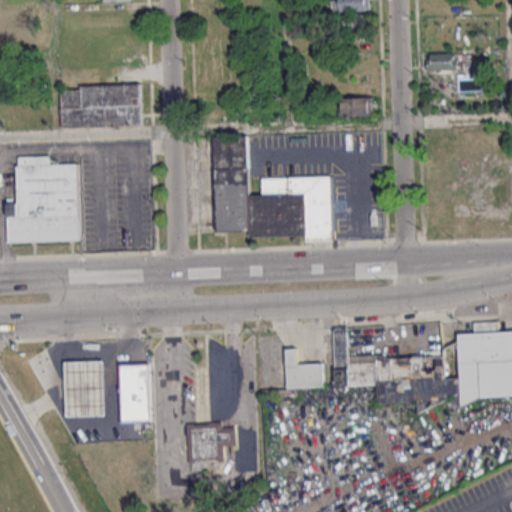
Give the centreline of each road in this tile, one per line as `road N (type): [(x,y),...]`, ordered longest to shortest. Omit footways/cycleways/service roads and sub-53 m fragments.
road 1 (secondary): [(0,320),(359,303),(511,283)]
road 2 (residential): [(176,312),(166,0)]
road 3 (residential): [(395,0),(406,299)]
road 4 (secondary): [(381,262),(146,273)]
road 5 (secondary): [(146,273),(0,282)]
road 6 (secondary): [(511,256),(381,262)]
road 7 (motorway): [(60,511),(0,402)]
